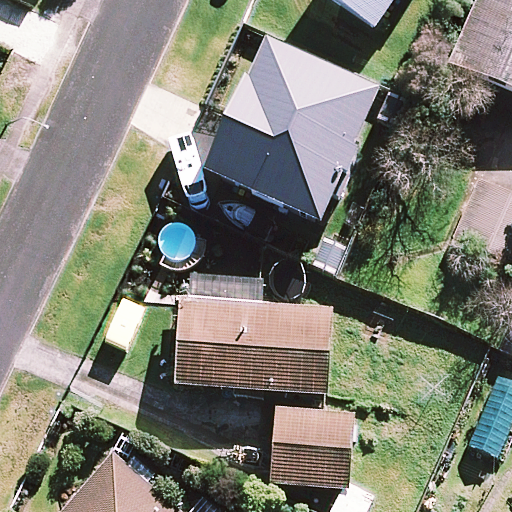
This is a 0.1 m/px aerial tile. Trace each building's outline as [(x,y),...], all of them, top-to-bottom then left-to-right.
[(368,33),(374,37),(399,0),(321,0),(339,13),(368,33)] [(511,0),(481,0),(450,70),(511,96),(511,0)] [(368,33),(339,13),(324,33),(353,54),(368,33)] [(393,97),(262,39),(198,184),(329,241),(393,97)] [(261,308),(262,284),(183,279),(176,390),(326,399),(332,312),(261,308)] [(511,433),(511,379),(502,375),(469,447),(499,461),(511,433)] [(354,418),(276,412),(271,487),(349,492),(354,418)] [(175,511),(114,458),(67,511),(175,511)] [(372,511),(378,505),(355,486),(334,511),(372,511)]
